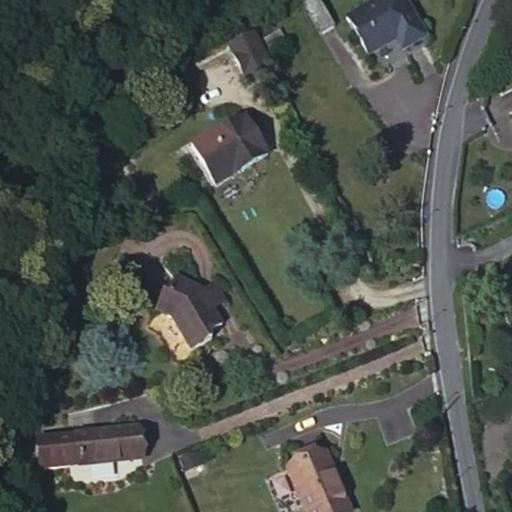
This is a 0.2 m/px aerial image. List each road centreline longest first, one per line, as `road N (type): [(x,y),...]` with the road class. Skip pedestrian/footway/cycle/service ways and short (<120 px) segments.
road 1 (residential): [(476,511),(441,284),(441,186),(457,92),(493,0)]
road 2 (unknown): [(439,259),(399,294),(370,294),(263,115)]
